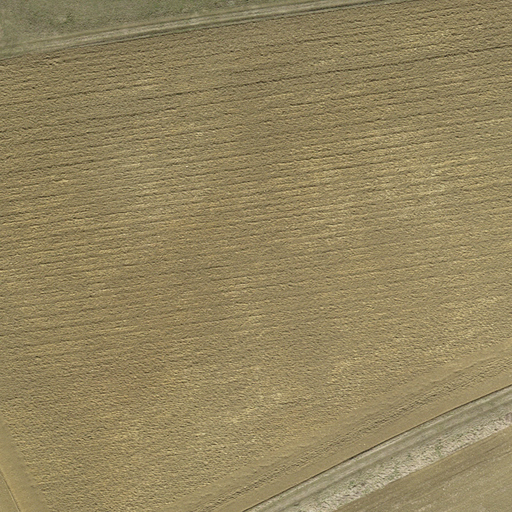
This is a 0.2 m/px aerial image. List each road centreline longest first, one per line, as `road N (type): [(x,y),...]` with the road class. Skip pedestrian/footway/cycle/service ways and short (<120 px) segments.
road 1 (track): [(0,18),(72,48),(380,0)]
road 2 (track): [(292,511),(511,402)]
